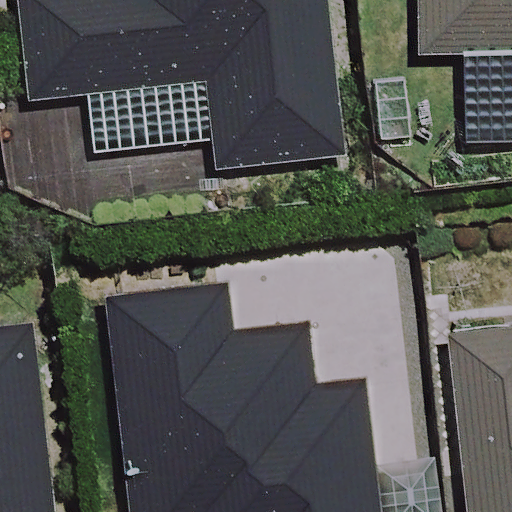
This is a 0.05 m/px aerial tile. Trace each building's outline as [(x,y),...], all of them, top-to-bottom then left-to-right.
[(319,0),(8,0),(22,131),(191,114),(197,177),(336,163),(319,0)] [(511,0),(414,0),(416,75),(511,72),(511,0)] [(227,285),(112,297),(133,511),(385,511),(372,381),(315,387),(309,327),(232,335),(227,285)] [(511,511),(511,326),(453,333),(470,511),(511,511)] [(0,511),(51,511),(35,332),(0,334),(0,511)]
